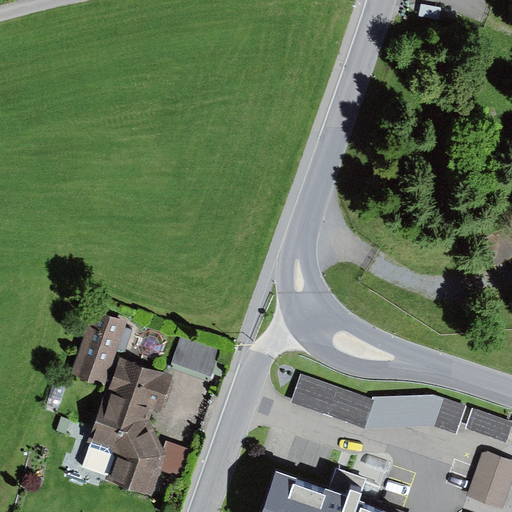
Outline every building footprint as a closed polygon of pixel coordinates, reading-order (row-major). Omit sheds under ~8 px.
[(511,230),(488,241),(497,262),(511,255),(511,230)] [(94,310),(73,371),(106,382),(126,321),(94,310)] [(188,334),(180,355),(215,368),(222,346),(188,334)] [(124,352),(93,436),(111,442),(117,454),(108,475),(151,492),(168,451),(150,417),(155,405),(161,408),(175,370),(124,352)] [(300,373),(291,401),(366,424),(374,397),(300,373)] [(511,422),(511,421),(441,394),(430,421),(455,431),(460,420),(506,438),(511,422)] [(511,457),(484,448),(468,492),(503,504),(511,478),(511,457)] [(278,462),(260,511),(406,511),(408,508),(350,488),(278,462)]
